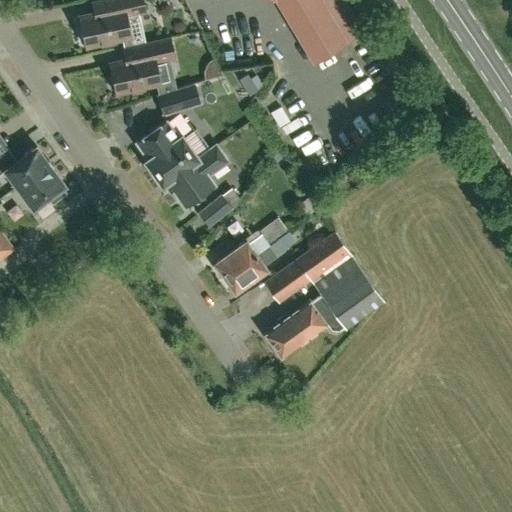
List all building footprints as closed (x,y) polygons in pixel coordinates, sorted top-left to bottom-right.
[(124,15),(127,15),(143,11),(141,0),(95,0),(92,1),(95,12),(80,16),(82,29),(80,30),(79,32),(81,42),(83,43),(86,43),(86,45),(129,36),(124,15)] [(276,0),(313,60),(346,40),(321,0),(276,0)] [(116,92),(127,89),(159,82),(154,62),(173,58),(169,37),(122,47),(125,59),(110,63),(112,76),(110,76),(108,79),(111,88),(113,90),(115,90),(116,92)] [(194,82),(156,94),(162,115),(201,102),(194,82)] [(284,108),(274,114),(283,128),(293,122),(284,108)] [(161,183),(216,144),(215,144),(197,157),(181,135),(177,137),(165,120),(136,140),(148,158),(145,160),(161,183)] [(216,144),(161,183),(162,183),(167,180),(184,204),(214,183),(207,173),(227,160),(216,144)] [(31,206),(32,208),(34,206),(47,196),(52,203),(65,193),(61,186),(62,185),(63,185),(64,184),(63,182),(63,183),(36,147),(37,147),(36,145),(34,146),(16,160),(5,167),(3,168),(5,170),(31,206)] [(208,225),(231,206),(219,191),(196,211),(208,225)] [(318,207),(309,195),(298,204),(307,216),(318,207)] [(223,274),(288,230),(278,215),(257,229),(260,232),(248,241),(245,237),(213,260),(223,274)] [(280,353),(323,322),(329,330),(339,330),(347,325),(346,323),(383,297),(352,253),(350,254),(334,228),(291,255),(261,280),(280,304),(310,279),(312,281),(320,292),(309,300),(308,298),(290,311),(289,309),(276,319),(277,321),(264,331),(280,353)] [(234,289),(266,266),(276,254),(276,253),(289,245),(281,235),(288,230),(223,274),(234,289)] [(0,255),(10,248),(0,232),(0,255)]
